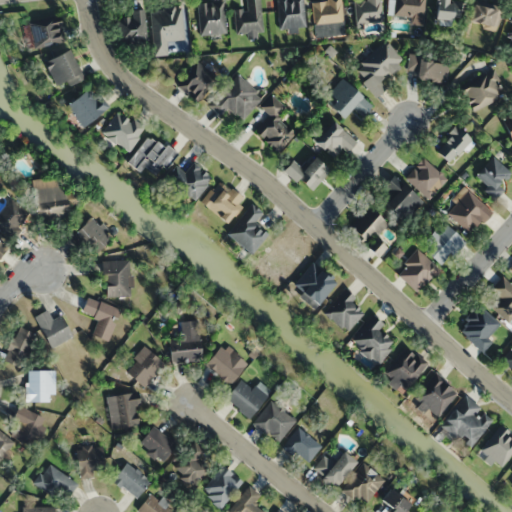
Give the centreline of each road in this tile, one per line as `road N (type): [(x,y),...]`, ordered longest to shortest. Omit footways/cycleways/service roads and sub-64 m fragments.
road 1 (residential): [(87,0),(107,58),(129,83),(222,150),(511,402)]
road 2 (residential): [(324,511),(182,396)]
road 3 (residential): [(315,228),(409,123)]
road 4 (residential): [(425,327),(511,230)]
